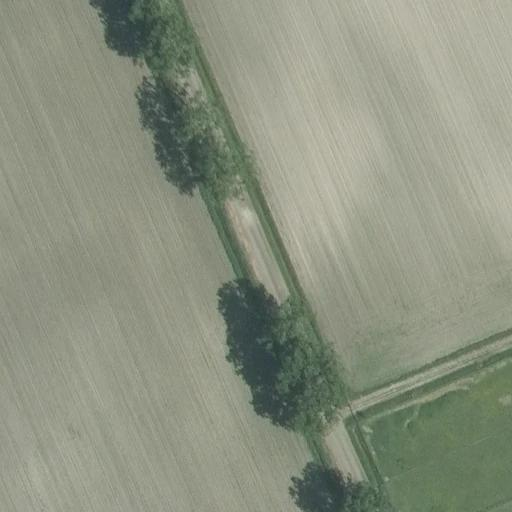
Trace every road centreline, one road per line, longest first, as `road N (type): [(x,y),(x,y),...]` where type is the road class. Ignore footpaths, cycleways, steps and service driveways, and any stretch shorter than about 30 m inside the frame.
road 1 (track): [(362,511),(146,0)]
road 2 (track): [(511,336),(320,415)]
